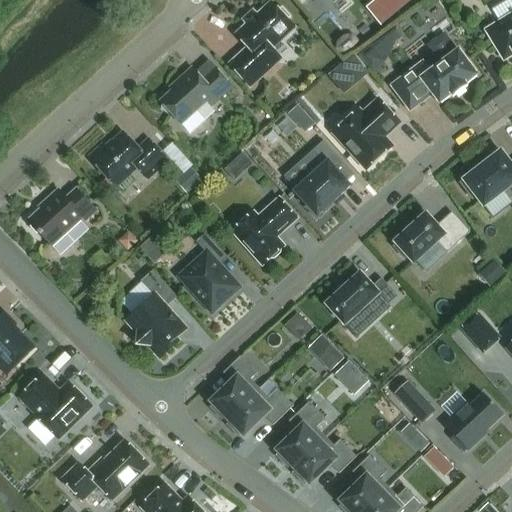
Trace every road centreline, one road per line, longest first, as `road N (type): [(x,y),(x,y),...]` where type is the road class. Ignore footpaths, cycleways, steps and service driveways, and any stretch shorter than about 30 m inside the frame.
road 1 (unclassified): [(511,94),(431,154),(156,405)]
road 2 (unclassified): [(0,176),(195,0)]
road 3 (unclassified): [(156,405),(0,251)]
road 4 (unclassified): [(288,511),(156,405)]
